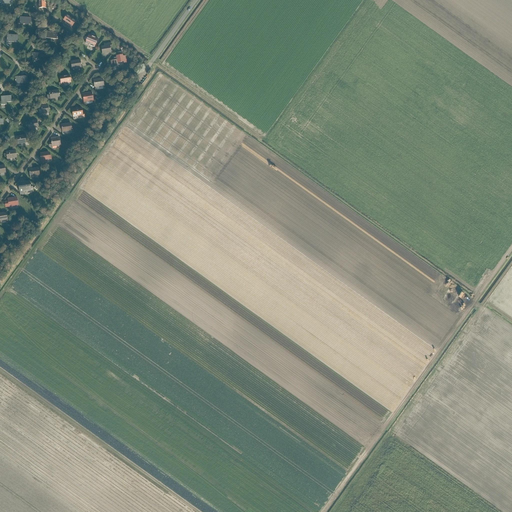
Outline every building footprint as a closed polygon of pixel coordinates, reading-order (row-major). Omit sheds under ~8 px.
[(72,26),(75,22),(67,15),(63,20),(66,22),(65,23),(69,26),(69,25),(72,26)] [(7,35),(6,43),(17,43),(18,36),(7,35)] [(94,47),(98,39),(88,35),(87,38),(85,37),(84,40),(86,41),(85,44),(89,45),(89,46),(93,47),(94,47)] [(104,46),(101,47),(102,55),(111,53),(110,47),(111,47),(111,43),(104,45),(104,46)] [(118,56),(116,56),(116,58),(117,63),(123,62),(124,63),(127,63),(126,56),(123,56),(122,52),(117,53),(118,56)] [(80,60),(70,62),(71,70),(81,68),(80,60)] [(59,77),(61,85),(61,84),(70,83),(69,76),(68,76),(60,77),(59,77)] [(103,79),(93,80),(94,88),(104,87),(103,79)] [(47,99),(50,99),(50,100),(59,98),(58,90),(49,92),(49,95),(47,96),(47,99)] [(92,93),(82,95),(84,103),(93,102),(92,93)] [(6,105),(6,103),(11,102),(11,97),(1,98),(2,103),(1,103),(1,105),(6,105)] [(47,105),(38,107),(39,115),(49,113),(47,105)] [(81,108),(71,110),(73,118),(82,117),(82,118),(85,118),(84,113),(82,113),(81,108)] [(27,122),(25,123),(26,127),(28,126),(28,130),(38,128),(36,120),(27,122)] [(71,123),(61,125),(62,133),(71,132),(72,134),(74,133),(74,128),(71,129),(71,123)] [(25,135),(16,137),(18,145),(27,143),(25,135)] [(51,143),(48,143),(49,148),(52,147),(60,146),(59,138),(50,139),(51,143)] [(6,154),(4,154),(4,158),(6,158),(6,160),(16,159),(15,151),(5,153),(6,154)] [(48,153),(40,154),(41,163),(46,163),(45,159),(49,159),(49,160),(51,159),(51,156),(49,156),(48,153)] [(38,168),(28,169),(30,178),(40,176),(38,168)] [(29,182),(18,184),(19,192),(20,192),(20,195),(23,194),(23,191),(31,190),(32,189),(32,185),(30,186),(29,182)] [(8,206),(9,207),(18,206),(17,198),(7,199),(8,202),(4,202),(5,207),(8,206)]
